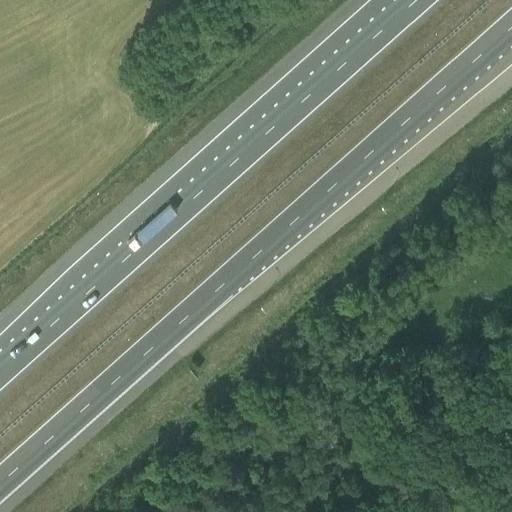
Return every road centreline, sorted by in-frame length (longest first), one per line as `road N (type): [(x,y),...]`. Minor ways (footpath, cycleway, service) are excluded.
road 1 (motorway): [(0,485),(511,28)]
road 2 (motorway): [(416,0),(0,371)]
